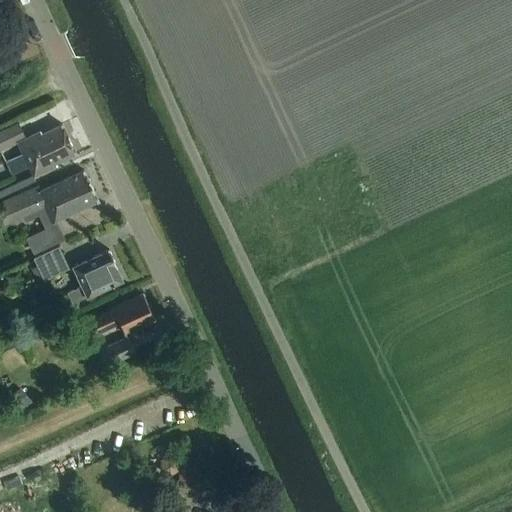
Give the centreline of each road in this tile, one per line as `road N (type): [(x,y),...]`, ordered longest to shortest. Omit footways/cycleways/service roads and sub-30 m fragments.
road 1 (residential): [(364,511),(122,0)]
road 2 (tertiary): [(273,511),(33,0)]
